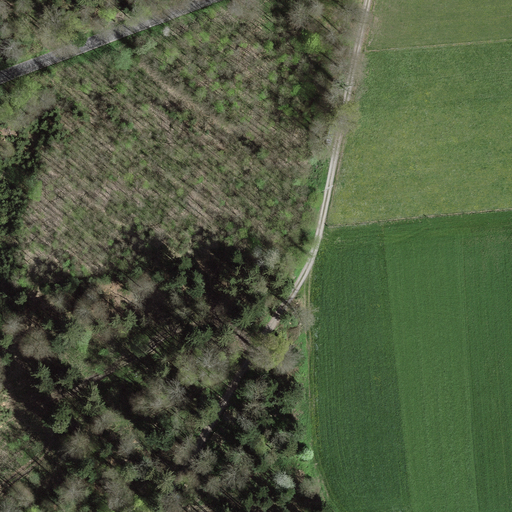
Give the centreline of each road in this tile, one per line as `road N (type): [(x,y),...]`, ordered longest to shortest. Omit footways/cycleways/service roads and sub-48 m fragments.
road 1 (track): [(155,511),(311,260),(365,0)]
road 2 (unclassified): [(0,75),(204,0)]
